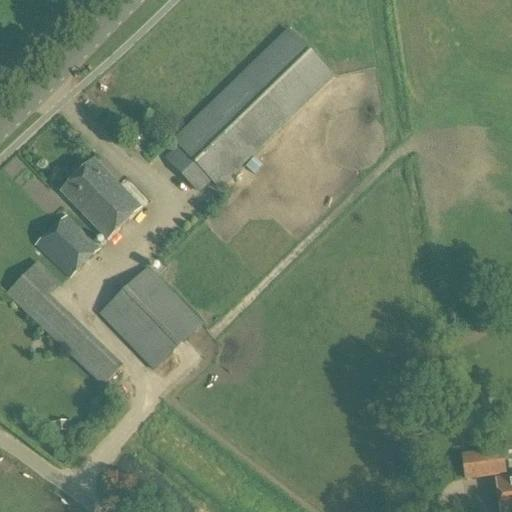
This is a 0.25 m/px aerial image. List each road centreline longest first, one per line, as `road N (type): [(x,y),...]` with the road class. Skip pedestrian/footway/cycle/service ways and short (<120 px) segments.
road 1 (track): [(443,511),(372,0)]
road 2 (tertiary): [(0,136),(135,0)]
road 3 (unclassified): [(101,511),(0,437)]
